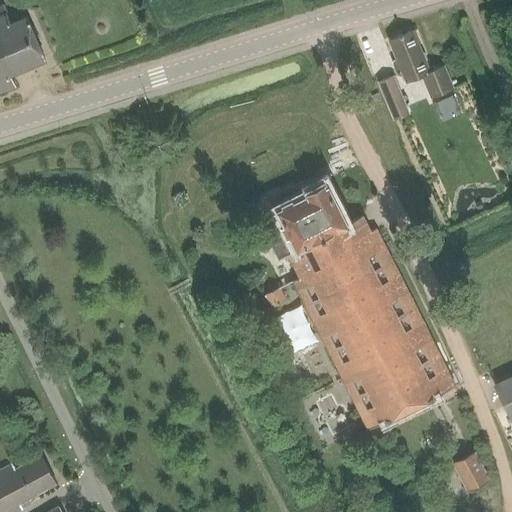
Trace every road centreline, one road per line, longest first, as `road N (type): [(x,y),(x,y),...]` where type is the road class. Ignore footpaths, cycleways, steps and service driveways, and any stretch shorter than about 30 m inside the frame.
road 1 (tertiary): [(0,128),(413,0)]
road 2 (unclassified): [(108,511),(0,292)]
